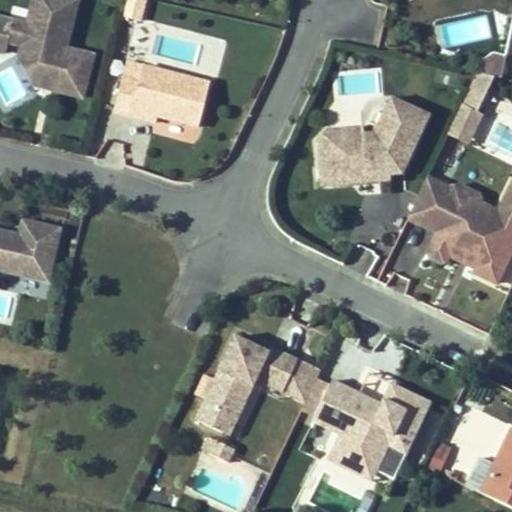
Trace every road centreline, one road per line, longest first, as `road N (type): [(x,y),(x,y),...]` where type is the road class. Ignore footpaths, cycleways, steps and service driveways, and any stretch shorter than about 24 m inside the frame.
road 1 (residential): [(467,347),(229,235)]
road 2 (residential): [(315,0),(229,235)]
road 3 (residential): [(0,154),(116,178),(229,235)]
